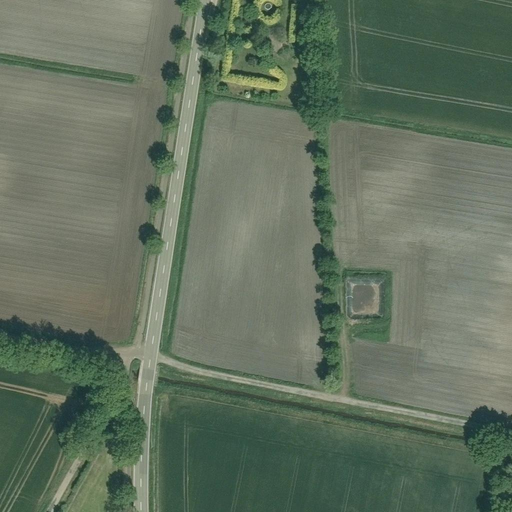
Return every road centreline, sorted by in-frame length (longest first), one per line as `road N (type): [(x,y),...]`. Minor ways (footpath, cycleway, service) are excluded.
road 1 (track): [(150,359),(511,431)]
road 2 (secondary): [(150,359),(205,0)]
road 3 (unclassified): [(145,384),(130,382),(114,403),(49,511)]
road 4 (residential): [(150,359),(0,332)]
road 5 (secondary): [(141,511),(145,384)]
